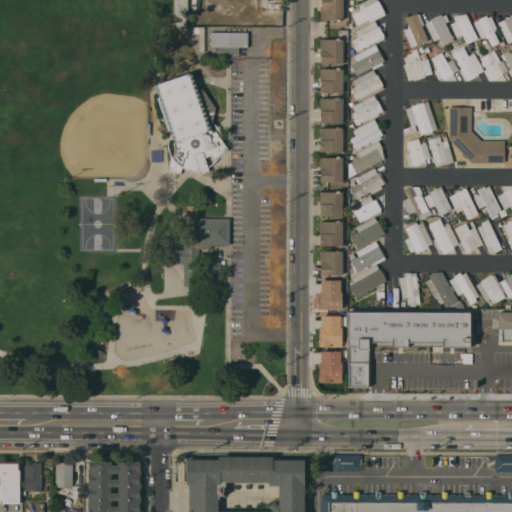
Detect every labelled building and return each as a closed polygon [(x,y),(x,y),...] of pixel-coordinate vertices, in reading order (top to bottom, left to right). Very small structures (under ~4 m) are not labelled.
[(343,0),(343,19),(320,19),(320,7),(321,7),(321,0),(343,0)] [(370,21),(368,18),(362,22),(363,23),(360,24),(360,23),(357,24),(357,23),(356,24),(354,20),(355,19),(352,14),(361,9),(359,7),(360,7),(359,3),(365,0),(378,0),(379,1),(379,0),(384,10),(384,11),(385,13),(370,21)] [(428,39),(411,46),(410,46),(406,48),(404,44),(409,42),(403,29),(409,27),(405,17),(416,12),(417,14),(419,13),(424,24),(422,25),(428,39)] [(425,22),(430,19),(441,13),(442,15),(445,14),(449,20),(445,22),(451,35),(452,34),(454,37),(453,37),(453,39),(442,45),(439,38),(434,40),(425,22)] [(477,37),(466,43),(462,33),(456,36),(450,23),(456,20),(453,15),(466,13),(477,37)] [(498,22),(504,19),(503,18),(511,13),(511,40),(508,43),(498,22)] [(487,35),(481,38),(473,21),(479,19),(478,18),(486,14),(487,17),(490,15),(497,29),(494,31),(499,42),(491,46),(487,35)] [(377,26),(379,25),(384,36),(383,36),(384,38),(376,42),(375,40),(357,50),(356,49),(355,49),(354,46),(354,45),(351,39),(358,36),(355,30),(374,20),(377,26)] [(329,62),(329,63),(321,63),(321,55),(321,50),(320,50),(320,38),(339,38),(340,29),(348,29),(348,41),(343,41),(343,62),(329,62)] [(239,53),(220,53),(220,46),(210,46),(210,31),(248,31),(248,46),(239,46),(239,53)] [(356,74),(351,63),(356,61),(353,55),(375,44),(378,50),(379,49),(384,60),(382,61),(383,63),(373,68),(372,66),(356,74)] [(483,70),(478,73),(478,74),(468,80),(467,78),(465,80),(460,71),(461,70),(460,68),(461,67),(453,52),(463,46),(468,55),(474,52),(483,70)] [(420,60),(427,58),(432,72),(425,74),(425,76),(414,80),(413,78),(408,79),(403,64),(405,63),(403,56),(406,55),(406,53),(411,52),(411,49),(417,48),(420,60)] [(500,61),(502,60),(508,70),(502,73),(503,73),(502,74),(503,74),(493,80),(492,79),(489,81),(484,72),(487,71),(484,65),(483,66),(481,62),(482,61),(479,57),(494,49),(500,61)] [(511,70),(502,52),(509,49),(510,52),(511,50),(511,70)] [(447,61),(452,58),(458,69),(453,72),(454,73),(452,74),(453,75),(444,80),(444,78),(443,79),(442,77),(438,79),(434,70),(437,68),(435,64),(433,65),(432,63),(433,62),(431,57),(442,51),(447,61)] [(343,92),(320,92),(320,68),(343,68),(343,92)] [(358,101),(351,88),(355,86),(352,80),(373,69),(376,74),(377,74),(377,75),(378,74),(383,83),(383,84),(382,85),(383,87),(358,101)] [(203,89),(215,107),(211,129),(213,132),(216,130),(228,149),(214,158),(211,154),(205,158),(209,170),(200,173),(199,170),(194,170),(190,170),(185,168),(182,167),(181,173),(168,171),(170,156),(173,157),(175,147),(173,143),(174,142),(170,129),(168,130),(157,97),(159,96),(155,84),(191,71),(198,90),(203,89)] [(378,112),(379,114),(369,119),(369,118),(364,120),(359,122),(360,124),(358,125),(358,123),(356,124),(353,118),(354,118),(351,113),(354,111),(351,105),(350,106),(348,103),(353,101),(354,103),(374,94),(376,99),(377,99),(383,110),(378,112)] [(342,121),(320,121),(320,97),(342,97),(342,121)] [(437,128),(432,130),(432,132),(427,134),(426,132),(421,134),(417,123),(415,124),(417,130),(411,132),(410,130),(405,132),(404,128),(411,126),(405,108),(411,106),(411,105),(423,101),(423,102),(427,100),(437,128)] [(449,106),(471,106),(471,130),(481,140),(504,139),(504,162),(471,162),(449,139),(449,106)] [(374,118),(377,124),(378,124),(383,132),(382,132),(382,134),(380,135),(381,138),(371,143),(370,141),(369,142),(369,143),(365,145),(364,144),(361,146),(361,147),(358,149),(357,148),(356,148),(355,146),(354,147),(352,145),(353,144),(352,141),(351,142),(350,140),(351,139),(350,138),(355,135),(352,130),(374,118)] [(320,151),(320,127),(342,127),(342,131),(345,131),(345,145),(343,145),(343,151),(320,151)] [(435,166),(428,139),(440,135),(441,141),(442,141),(440,132),(445,131),(453,161),(435,166)] [(406,141),(418,137),(420,143),(422,143),(421,139),(425,138),(430,157),(425,158),(426,161),(425,162),(425,163),(415,166),(414,165),(413,163),(408,165),(405,153),(409,152),(406,141)] [(360,157),(357,151),(378,140),(381,145),(384,157),(379,160),(379,162),(376,163),(375,162),(373,163),(374,164),(371,166),(371,165),(366,167),(366,169),(363,171),(362,169),(360,171),(358,173),(358,172),(356,173),(353,167),(352,167),(350,164),(351,163),(350,162),(360,157)] [(342,180),(329,180),(329,181),(320,181),(320,174),(321,174),(321,169),(320,169),(320,156),(342,156),(342,180)] [(381,184),(382,187),(371,193),(370,190),(360,196),(361,196),(357,198),(355,198),(350,188),(360,182),(357,177),(374,167),(377,173),(380,171),(385,182),(381,184)] [(485,205),(479,208),(473,196),(479,194),(477,189),(483,186),(484,187),(489,185),(501,210),(504,208),(504,209),(506,214),(501,217),(498,211),(497,212),(498,215),(492,218),(485,205)] [(428,211),(424,213),(424,214),(418,217),(415,210),(409,213),(402,199),(409,196),(405,190),(411,187),(412,188),(417,186),(428,211)] [(443,193),(446,191),(447,195),(445,196),(451,208),(440,214),(435,204),(429,207),(423,196),(430,193),(429,191),(440,186),(443,193)] [(511,210),(510,206),(504,209),(504,208),(497,195),(503,192),(503,191),(511,186),(511,210)] [(478,214),(467,219),(462,209),(456,212),(449,196),(454,193),(454,192),(465,187),(466,188),(469,187),(473,195),(470,197),(478,214)] [(361,223),(356,215),(352,217),(347,207),(357,201),(357,200),(365,195),(365,197),(380,188),(384,194),(375,198),(381,209),(380,210),(381,212),(361,223)] [(319,215),(319,191),(342,191),(342,215),(319,215)] [(175,263),(175,248),(184,248),(184,214),(199,214),(199,217),(229,218),(229,245),(211,245),(211,248),(198,248),(198,285),(184,285),(184,263),(181,263),(175,263)] [(358,248),(348,230),(374,216),(376,220),(378,220),(385,233),(380,235),(381,236),(376,239),(376,238),(358,248)] [(458,243),(453,246),(454,247),(453,248),(454,249),(444,253),(443,253),(441,249),(438,250),(433,239),(435,238),(428,223),(440,218),(444,226),(449,223),(458,243)] [(511,249),(510,245),(511,245),(510,242),(509,243),(507,240),(509,240),(502,225),(507,223),(506,221),(511,218),(511,249)] [(502,249),(495,252),(494,250),(489,253),(477,226),(482,224),(481,222),(488,219),(502,249)] [(342,245),(319,245),(319,221),(342,221),(342,245)] [(433,243),(428,245),(428,247),(417,252),(416,249),(410,251),(404,239),(410,237),(409,234),(407,235),(405,230),(406,230),(405,227),(416,222),(417,224),(422,221),(433,243)] [(459,243),(461,242),(454,227),(465,222),(469,230),(474,227),(482,243),(476,246),(477,247),(466,253),(465,251),(464,252),(459,243)] [(372,265),(371,263),(356,271),(350,260),(359,256),(356,251),(375,240),(378,246),(379,245),(384,255),(385,258),(372,265)] [(342,274),(329,274),(329,275),(320,275),(320,268),(321,268),(321,263),(319,263),(319,250),(342,250),(342,274)] [(220,260),(220,285),(206,285),(206,260),(220,260)] [(349,285),(354,282),(351,278),(376,263),(380,270),(381,269),(387,279),(385,279),(386,280),(383,282),(385,284),(380,287),(378,284),(356,297),(349,285)] [(408,296),(402,297),(399,277),(405,276),(404,272),(410,271),(411,273),(416,272),(416,275),(416,276),(417,276),(418,280),(416,280),(417,282),(418,282),(419,285),(417,286),(418,287),(419,294),(420,303),(415,304),(416,305),(409,306),(408,296)] [(449,285),(451,284),(454,290),(453,290),(458,301),(447,307),(443,301),(437,304),(424,281),(430,278),(428,275),(435,271),(441,271),(449,285)] [(479,295),(475,297),(476,300),(470,304),(463,291),(457,295),(449,279),(454,277),(453,275),(460,271),(461,274),(465,271),(479,295)] [(511,295),(508,297),(499,281),(511,273),(511,295)] [(504,291),(502,292),(505,296),(494,303),(490,298),(486,301),(476,284),(480,281),(492,274),(492,275),(494,274),(504,291)] [(341,309),(341,280),(319,280),(319,309),(341,309)] [(511,311),(497,312),(497,329),(503,329),(503,338),(511,338),(511,311)] [(340,315),(318,315),(319,344),(341,344),(340,315)] [(433,361),(389,362),(389,361),(361,361),(360,321),(432,320),(433,361)] [(511,356),(495,356),(495,330),(511,330),(511,356)] [(490,357),(471,357),(471,361),(467,361),(467,357),(448,357),(448,343),(490,343),(490,357)] [(319,382),(341,382),(340,350),(318,351),(319,382)] [(332,470),(332,455),(361,455),(361,470),(332,470)] [(511,455),(511,471),(494,471),(495,455),(511,455)] [(187,511),(187,484),(187,458),(218,458),(218,456),(273,456),(272,459),(304,459),(304,511),(187,511)] [(0,502),(0,460),(20,460),(20,503),(0,502)] [(89,511),(89,509),(87,509),(88,495),(89,495),(89,489),(88,489),(88,482),(89,482),(89,475),(88,475),(88,468),(89,468),(89,460),(111,460),(111,464),(117,464),(117,461),(140,461),(140,511),(89,511)] [(41,490),(24,490),(24,464),(32,464),(32,461),(41,461),(41,490)] [(72,486),(55,486),(56,461),(72,462),(72,486)] [(511,511),(321,511),(321,494),(331,494),(331,491),(337,491),(337,493),(353,493),(353,491),(360,491),(360,493),(375,494),(375,491),(382,491),(382,494),(397,494),(397,491),(404,491),(404,494),(419,494),(419,491),(426,491),(426,494),(441,494),(441,491),(448,491),(448,494),(463,494),(463,491),(470,491),(470,494),(485,494),(485,491),(492,491),(492,494),(508,494),(508,491),(511,491),(511,511)]
